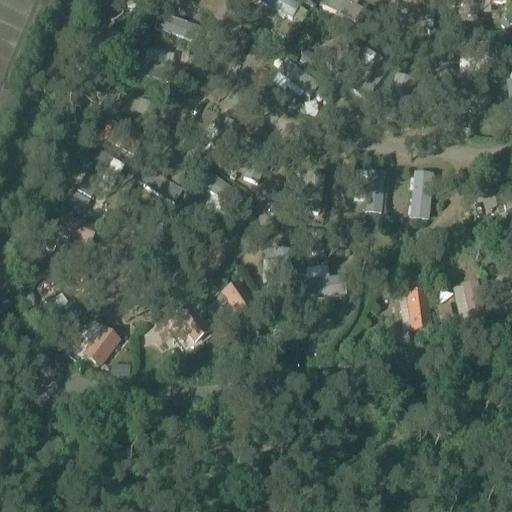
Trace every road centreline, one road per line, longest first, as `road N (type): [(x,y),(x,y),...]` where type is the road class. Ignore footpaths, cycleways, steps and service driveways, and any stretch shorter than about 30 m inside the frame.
road 1 (residential): [(511,340),(243,394),(173,399),(104,392),(53,358),(8,303),(0,274)]
road 2 (track): [(347,141),(332,239),(437,241),(460,229),(481,152)]
road 3 (residential): [(0,203),(66,0)]
